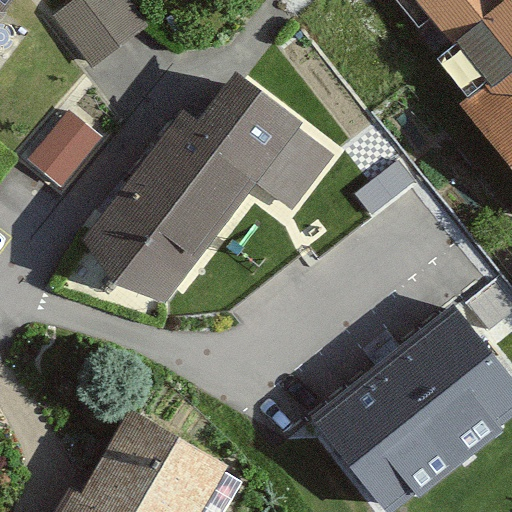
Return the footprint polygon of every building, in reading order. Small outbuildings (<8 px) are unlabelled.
[(0,0),(0,15),(11,0),(0,0)] [(137,25),(117,0),(62,0),(47,12),(87,63),(137,25)] [(511,0),(390,0),(463,89),(437,110),(511,202),(511,0)] [(183,106),(90,231),(162,284),(247,170),(292,204),(339,141),(240,68),(201,120),(183,106)] [(27,155),(64,177),(98,120),(61,98),(27,155)] [(511,396),(511,368),(457,300),(321,407),(390,493),(511,396)] [(200,511),(228,465),(112,398),(45,511),(200,511)]
